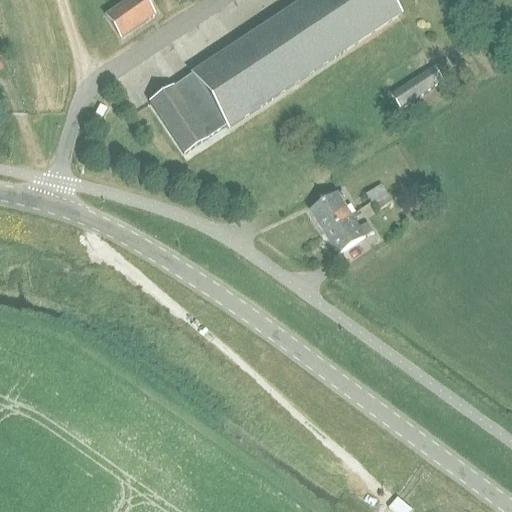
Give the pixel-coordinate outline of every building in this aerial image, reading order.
[(120,40),(153,18),(140,0),(131,0),(105,18),(120,40)] [(386,0),(307,0),(149,105),(184,156),(226,128),(228,131),(399,17),(386,0)] [(402,111),(442,84),(434,71),(393,98),(402,111)] [(377,214),(392,205),(381,188),(366,197),(377,214)] [(311,215),(325,237),(356,216),(351,208),(347,210),(341,201),(345,198),(342,194),(311,215)] [(338,258),(366,240),(374,235),(368,226),(360,231),(354,222),(358,220),(356,216),(325,237),(338,258)] [(382,507),(387,511),(408,511),(412,509),(396,493),(382,507)]
